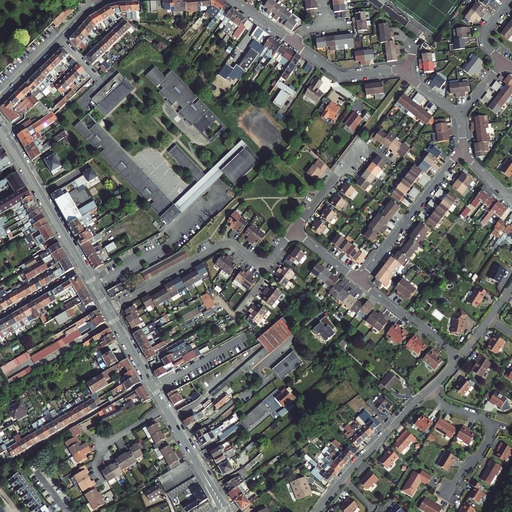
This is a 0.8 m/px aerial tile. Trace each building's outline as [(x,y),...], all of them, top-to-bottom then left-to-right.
[(191,0),(188,0),(186,0),(186,8),(197,8),(197,0),(191,0)] [(221,11),(221,12),(226,5),(218,0),(210,0),(211,7),(207,11),(211,15),(213,16),(215,18),(216,18),(221,11)] [(272,12),(278,4),(272,0),(269,0),(264,7),(268,10),(266,13),(270,15),(272,12)] [(365,0),(369,2),(377,8),(381,11),(402,27),(417,38),(420,40),(424,34),(409,23),(409,24),(404,21),(405,20),(401,17),(400,18),(392,12),(393,11),(389,7),(388,8),(376,0),(365,0)] [(180,1),(174,1),(175,8),(175,12),(183,11),(183,4),(180,4),(180,1)] [(76,7),(73,3),(62,13),(66,17),(76,7)] [(126,3),(119,3),(119,4),(122,16),(127,21),(126,3)] [(122,16),(119,4),(108,6),(116,13),(120,17),(122,16)] [(279,17),(285,9),(278,4),(272,12),(275,14),(273,18),(277,21),(279,17)] [(486,10),(478,4),(472,12),(484,20),(487,17),(483,14),(486,10)] [(218,18),(219,18),(223,21),(227,16),(232,10),(226,5),(221,12),(221,11),(216,18),(217,19),(218,18)] [(342,12),(349,11),(348,5),(334,6),(335,13),(342,12)] [(108,6),(103,10),(109,17),(113,21),(114,22),(115,21),(114,20),(116,19),(113,16),(116,13),(108,6)] [(285,26),(293,14),(285,9),(279,17),(282,20),(280,23),(285,26)] [(109,17),(103,10),(97,13),(108,24),(109,25),(111,23),(107,19),(109,17)] [(227,26),(236,13),(232,10),(227,16),(223,21),(221,24),(226,27),(227,26)] [(207,11),(206,12),(202,17),(189,31),(182,38),(181,39),(185,43),(211,15),(207,11)] [(367,21),(366,12),(356,13),(357,17),(353,17),(353,23),(367,21)] [(481,24),(484,20),(472,12),(467,19),(474,25),(477,21),(481,24)] [(56,27),(66,17),(62,13),(53,23),(56,27)] [(89,18),(96,26),(101,23),(104,26),(108,24),(97,13),(89,18)] [(231,30),(241,16),(236,13),(227,26),(226,27),(222,32),(227,35),(228,34),(231,30)] [(298,17),(297,18),(293,14),(285,26),(292,31),(301,19),(298,17)] [(248,30),(252,24),(241,16),(231,30),(233,32),(231,35),(233,37),(235,34),(239,37),(246,28),(248,30)] [(96,26),(89,18),(86,22),(93,30),(97,35),(101,30),(100,29),(99,29),(98,30),(95,27),(96,26)] [(117,24),(119,25),(117,27),(124,35),(128,31),(121,23),(117,19),(115,21),(114,22),(112,22),(115,25),(117,24)] [(121,23),(128,31),(132,27),(125,21),(124,20),(121,23)] [(353,23),(354,27),(358,27),(358,32),(368,31),(367,21),(353,23)] [(508,25),(506,23),(503,26),(511,32),(511,21),(508,25)] [(93,30),(86,22),(82,26),(90,34),(93,30)] [(113,31),(120,38),(124,35),(117,27),(115,25),(112,22),(111,23),(109,25),(112,28),(114,30),(113,31)] [(388,24),(379,26),(380,35),(393,33),(392,29),(389,29),(388,24)] [(90,34),(82,26),(78,31),(85,39),(90,44),(94,39),(93,37),(90,34)] [(500,34),(508,40),(511,35),(511,32),(503,26),(501,28),(503,30),(500,34)] [(260,52),(261,51),(263,49),(271,37),(257,27),(250,38),(257,42),(239,67),(242,70),(246,73),(254,61),(259,54),(260,52)] [(471,33),(471,28),(457,30),(458,32),(454,33),(455,40),(468,39),(468,33),(471,33)] [(85,39),(78,31),(75,34),(87,48),(88,47),(87,46),(87,45),(84,41),(85,39)] [(110,33),(108,32),(108,33),(117,42),(120,38),(113,31),(110,33)] [(117,42),(108,33),(104,36),(113,46),(117,42)] [(380,35),(381,44),(384,43),(390,42),(390,38),(394,38),(393,33),(380,35)] [(75,34),(70,40),(70,42),(82,54),(87,48),(75,34)] [(326,47),(325,37),(321,38),(320,34),(315,34),(316,40),(317,48),(326,47)] [(352,34),(343,35),(344,45),(348,45),(348,49),(354,48),(353,38),(352,34)] [(343,35),(334,36),(335,46),(338,46),(339,50),(345,49),(344,45),(343,35)] [(100,40),(109,49),(113,46),(104,36),(100,40)] [(330,50),(336,50),(335,46),(334,36),(325,37),(326,47),(330,47),(330,50)] [(267,52),(276,40),(271,37),(263,49),(267,52)] [(455,40),(454,41),(455,51),(465,50),(464,44),(469,43),(468,39),(455,40)] [(33,51),(39,43),(36,40),(30,48),(33,51)] [(98,45),(105,53),(109,49),(100,40),(97,44),(98,45)] [(272,59),(282,45),(276,40),(267,52),(265,55),(269,58),(263,66),(266,68),(272,59)] [(394,42),(390,42),(384,43),(385,53),(399,51),(399,46),(395,47),(394,42)] [(93,48),(102,57),(105,53),(98,45),(95,48),(94,47),(93,48)] [(282,56),(288,49),(282,45),(272,59),(273,60),(275,58),(276,59),(279,54),(282,56)] [(102,57),(93,48),(89,52),(98,60),(102,57)] [(296,54),(288,49),(282,56),(288,61),(287,63),(285,63),(280,70),(283,73),(296,54)] [(64,50),(61,50),(55,55),(66,66),(69,69),(70,70),(72,67),(73,66),(72,65),(71,67),(67,63),(72,58),(64,50)] [(370,65),(370,60),(374,60),(373,54),(373,51),(364,52),(365,65),(370,65)] [(400,55),(399,51),(385,53),(387,63),(396,62),(397,62),(396,56),(400,55)] [(98,60),(89,52),(84,57),(92,65),(98,60)] [(360,66),(365,65),(364,52),(355,53),(355,60),(356,62),(360,61),(360,66)] [(418,64),(432,63),(431,53),(421,54),(422,59),(418,60),(418,64)] [(259,64),(264,58),(259,54),(254,61),(259,64)] [(296,66),(302,58),(296,54),(283,73),(278,80),(281,82),(282,81),(285,83),(288,79),(287,78),(288,76),(291,75),(293,73),(293,71),(291,70),(294,65),(296,66)] [(466,62),(468,64),(474,56),(471,54),(466,62)] [(66,66),(55,55),(52,59),(62,70),(64,68),(62,67),(64,66),(65,67),(66,66)] [(482,62),(474,56),(468,64),(479,72),(482,68),(479,66),(482,62)] [(17,58),(4,70),(8,74),(21,62),(17,58)] [(52,59),(47,63),(57,73),(60,70),(61,71),(62,70),(52,59)] [(304,69),(309,73),(314,66),(309,62),(304,69)] [(56,77),(55,75),(57,73),(47,63),(43,67),(55,78),(56,77)] [(418,64),(419,68),(423,68),(424,73),(426,73),(433,72),(432,63),(418,64)] [(219,76),(226,81),(228,78),(234,81),(242,70),(239,67),(236,66),(234,70),(226,64),(219,76)] [(473,73),(476,75),(479,72),(468,64),(462,71),(470,77),(473,73)] [(83,79),(85,80),(89,76),(79,65),(74,69),(81,76),(83,79)] [(39,71),(49,81),(50,80),(52,78),(54,79),(55,78),(43,67),(39,71)] [(167,79),(156,68),(147,76),(158,88),(161,85),(164,89),(160,93),(165,99),(166,98),(168,100),(167,101),(172,107),(177,102),(184,109),(179,113),(184,119),(185,118),(187,121),(186,122),(192,127),(194,125),(203,135),(214,125),(216,124),(216,122),(217,121),(216,119),(216,117),(213,114),(204,109),(206,107),(201,102),(196,106),(193,103),(198,99),(172,72),(167,77),(168,78),(167,79)] [(81,76),(74,69),(70,73),(77,80),(81,76)] [(49,81),(39,71),(35,76),(47,88),(50,85),(53,89),(55,87),(54,86),(52,85),(49,81)] [(77,80),(70,73),(66,77),(73,84),(77,80)] [(136,89),(121,73),(93,99),(108,115),(136,89)] [(500,75),(498,78),(506,84),(511,89),(511,77),(510,76),(507,80),(500,75)] [(47,88),(35,76),(30,80),(42,93),(47,88)] [(428,86),(432,89),(435,86),(440,90),(445,82),(437,76),(432,81),(428,86)] [(73,84),(66,77),(63,80),(70,87),(73,84)] [(304,95),(317,104),(323,95),(318,91),(323,83),(316,78),(304,95)] [(462,80),(463,83),(458,83),(460,97),(464,97),(464,92),(468,92),(468,87),(467,79),(462,80)] [(42,93),(30,80),(25,86),(31,92),(32,94),(33,95),(38,91),(43,96),(45,95),(42,93)] [(70,87),(63,80),(59,84),(66,91),(70,87)] [(281,82),(278,80),(275,85),(281,89),(272,102),(280,108),(289,95),(292,97),(295,92),(281,82)] [(458,83),(449,84),(450,94),(455,93),(455,98),(460,97),(458,83)] [(66,91),(59,84),(55,87),(62,95),(66,91)] [(385,95),(383,84),(374,85),(376,98),(380,97),(380,95),(385,95)] [(511,89),(506,84),(501,91),(509,97),(511,93),(511,89)] [(376,98),(374,85),(366,86),(367,97),(372,96),(372,98),(376,98)] [(25,97),(31,92),(25,86),(19,91),(25,97)] [(20,102),(25,97),(19,91),(14,96),(20,102)] [(61,103),(57,106),(61,110),(77,94),(73,91),(69,95),(66,98),(61,103)] [(509,97),(501,91),(496,97),(504,103),(509,97)] [(32,94),(29,97),(28,99),(32,103),(27,107),(30,110),(35,106),(39,101),(33,95),(32,94)] [(405,108),(411,99),(405,94),(398,103),(405,108)] [(16,107),(20,102),(14,96),(9,102),(15,108),(14,109),(15,109),(16,109),(17,110),(17,109),(16,107)] [(327,97),(319,109),(324,113),(322,115),(327,118),(328,116),(335,121),(340,114),(337,112),(340,107),(327,97)] [(504,103),(496,97),(492,102),(500,109),(504,103)] [(408,115),(417,104),(411,99),(405,108),(403,110),(408,115)] [(40,101),(39,101),(35,106),(46,117),(51,113),(50,111),(40,101)] [(489,106),(487,108),(496,114),(500,109),(492,102),(489,101),(487,104),(489,106)] [(5,105),(5,106),(0,110),(12,124),(20,118),(15,113),(14,113),(16,110),(16,111),(19,109),(18,108),(17,109),(17,110),(16,109),(15,109),(14,109),(15,108),(9,102),(5,105)] [(417,116),(423,108),(417,104),(408,115),(414,119),(417,116)] [(422,121),(429,113),(423,108),(417,116),(422,121)] [(355,112),(346,124),(355,131),(365,119),(369,122),(373,116),(367,111),(362,117),(355,112)] [(55,115),(52,112),(51,113),(46,117),(37,123),(42,131),(57,121),(58,119),(55,115)] [(428,126),(435,117),(429,113),(422,121),(428,126)] [(474,127),(477,127),(490,125),(490,121),(489,116),(486,117),(476,118),(477,123),(473,123),(474,127)] [(18,137),(32,127),(28,121),(15,131),(15,133),(18,137)] [(81,122),(75,128),(131,186),(169,228),(223,176),(234,185),(261,160),(243,139),(206,177),(177,146),(169,152),(199,183),(174,205),(97,124),(89,132),(81,122)] [(42,131),(37,123),(32,127),(18,137),(22,145),(36,135),(42,131)] [(447,125),(436,126),(437,135),(452,133),(452,129),(448,130),(447,125)] [(494,125),(490,125),(477,127),(474,127),(473,127),(473,131),(478,131),(479,135),(492,133),(498,132),(497,130),(495,128),(494,128),(494,125)] [(371,138),(375,140),(375,139),(382,144),(383,143),(389,136),(382,130),(381,132),(378,130),(371,138)] [(39,140),(38,140),(34,143),(25,150),(32,162),(65,138),(68,136),(65,131),(52,140),(50,138),(42,144),(39,140)] [(394,136),(391,133),(389,136),(383,143),(390,148),(397,140),(393,137),(394,136)] [(449,138),(452,137),(452,133),(437,135),(438,144),(449,142),(449,138)] [(493,142),(492,133),(479,135),(480,141),(476,141),(476,145),(489,143),(493,142)] [(38,138),(36,135),(22,145),(25,150),(34,143),(38,140),(37,138),(38,138)] [(70,135),(68,136),(65,138),(72,149),(79,144),(70,135)] [(450,145),(449,142),(438,144),(437,135),(434,135),(435,142),(435,144),(439,147),(440,147),(450,145)] [(402,140),(400,143),(397,140),(390,148),(397,154),(398,152),(406,143),(402,140)] [(408,147),(409,145),(406,143),(398,152),(405,158),(410,152),(412,150),(408,147)] [(489,147),(489,143),(476,145),(479,159),(487,157),(486,152),(487,152),(486,147),(489,147)] [(431,145),(426,153),(430,156),(437,161),(440,158),(445,161),(448,158),(431,145)] [(0,170),(1,172),(10,167),(14,175),(18,173),(2,146),(0,146),(0,170)] [(62,168),(54,155),(44,161),(53,176),(60,172),(58,170),(62,168)] [(427,159),(424,157),(422,160),(432,168),(437,161),(430,156),(427,159)] [(377,160),(375,159),(373,163),(382,170),(388,163),(379,157),(377,160)] [(511,161),(508,159),(504,164),(504,165),(500,171),(510,177),(511,173),(511,161)] [(422,166),(419,169),(423,172),(427,175),(432,168),(422,160),(419,164),(422,166)] [(322,177),(328,168),(321,161),(315,167),(314,166),(308,175),(316,182),(321,176),(322,177)] [(370,166),(372,167),(369,171),(377,177),(380,179),(385,172),(382,170),(373,163),(370,166)] [(419,169),(415,166),(410,172),(419,178),(423,172),(419,169)] [(85,176),(75,182),(79,188),(89,182),(89,183),(98,178),(93,169),(84,175),(85,176)] [(371,184),(377,177),(369,171),(365,175),(364,174),(362,177),(371,184)] [(419,178),(410,172),(406,177),(414,184),(416,181),(419,178)] [(0,188),(6,186),(6,184),(9,183),(16,194),(0,203),(0,215),(15,206),(32,196),(18,173),(14,175),(0,183),(0,188)] [(460,179),(457,176),(454,179),(467,189),(469,186),(472,188),(475,184),(463,175),(460,179)] [(359,180),(360,181),(358,185),(366,191),(371,184),(362,177),(359,180)] [(414,184),(406,177),(401,183),(409,190),(414,184)] [(452,182),(455,185),(452,189),(462,196),(467,189),(454,179),(452,182)] [(345,186),(346,187),(342,192),(350,199),(357,190),(347,182),(345,186)] [(409,190),(401,183),(397,189),(405,196),(409,190)] [(65,188),(52,196),(55,202),(69,194),(65,188)] [(405,196),(397,189),(392,195),(400,201),(403,198),(405,196)] [(478,204),(479,205),(481,202),(484,204),(490,197),(482,190),(471,204),(473,206),(474,204),(476,206),(478,204)] [(450,193),(448,196),(445,199),(454,205),(458,199),(450,193)] [(58,207),(71,199),(69,194),(55,202),(56,204),(58,207)] [(335,198),(336,199),(332,205),(341,211),(347,203),(337,195),(335,198)] [(12,211),(13,214),(18,211),(34,201),(32,196),(15,206),(16,208),(12,211)] [(498,203),(490,197),(484,204),(487,207),(485,210),(487,212),(483,218),(484,219),(498,203)] [(98,209),(94,202),(79,211),(71,199),(58,207),(69,226),(82,218),(93,212),(98,209)] [(454,205),(445,199),(441,205),(449,211),(452,213),(456,207),(454,205)] [(23,214),(37,206),(34,201),(18,211),(19,213),(18,214),(19,216),(23,214)] [(396,215),(401,208),(392,201),(390,205),(388,204),(386,207),(396,215)] [(482,223),(485,226),(495,213),(501,218),(507,210),(498,203),(484,219),(481,223),(482,223)] [(449,211),(441,205),(436,211),(444,217),(449,211)] [(26,218),(40,210),(37,206),(23,214),(25,216),(21,219),(22,221),(26,218)] [(325,211),(327,211),(323,217),(332,223),(338,215),(328,207),(325,211)] [(388,220),(390,222),(396,215),(386,207),(383,211),(385,212),(382,215),(388,220)] [(466,216),(471,210),(467,207),(463,212),(462,213),(466,216)] [(26,224),(42,215),(40,210),(26,218),(27,221),(23,223),(24,225),(26,224)] [(444,217),(436,211),(431,217),(440,223),(444,217)] [(233,229),(243,217),(236,212),(229,221),(233,224),(230,227),(233,229)] [(389,227),(385,224),(388,220),(382,215),(380,214),(374,221),(387,231),(389,227)] [(23,232),(45,219),(42,215),(26,224),(28,226),(26,227),(25,226),(21,229),(23,232)] [(73,232),(76,238),(79,236),(85,233),(88,231),(90,229),(89,227),(94,223),(103,217),(102,215),(98,218),(86,225),(73,232)] [(243,231),(250,223),(243,217),(233,229),(236,232),(239,228),(243,231)] [(440,223),(431,217),(427,223),(435,229),(440,223)] [(73,232),(86,225),(82,218),(69,226),(73,232)] [(36,232),(48,225),(45,219),(23,232),(11,239),(15,245),(20,241),(25,239),(27,238),(25,235),(31,232),(32,234),(36,232)] [(318,220),(315,224),(316,225),(312,230),(321,237),(328,228),(318,220)] [(495,237),(505,223),(500,220),(492,231),(490,234),(494,237),(495,237)] [(374,221),(369,228),(371,230),(377,235),(381,231),(385,234),(387,231),(374,221)] [(499,240),(509,226),(505,223),(495,237),(498,239),(499,240)] [(426,234),(429,230),(421,224),(416,231),(426,239),(428,236),(426,234)] [(42,235),(51,230),(48,225),(36,232),(39,237),(42,235)] [(250,242),(259,230),(252,225),(245,233),(249,236),(247,240),(250,242)] [(503,243),(511,231),(511,227),(509,226),(499,240),(498,239),(495,244),(499,247),(503,243)] [(56,237),(51,230),(42,235),(43,238),(37,241),(38,243),(33,246),(35,249),(40,246),(41,249),(45,247),(44,244),(56,237)] [(92,246),(84,251),(88,259),(104,250),(106,249),(114,244),(127,236),(124,230),(99,244),(101,247),(95,250),(92,246)] [(253,244),(255,241),(259,245),(266,236),(259,230),(250,242),(253,244)] [(368,234),(366,233),(364,236),(369,240),(374,243),(379,236),(377,235),(371,230),(368,234)] [(88,231),(85,233),(79,236),(82,241),(80,242),(79,244),(81,247),(92,241),(97,238),(96,236),(92,238),(88,231)] [(416,231),(411,238),(412,240),(418,244),(421,241),(423,243),(426,239),(416,231)] [(511,244),(511,231),(503,243),(499,247),(503,249),(508,242),(511,244)] [(107,234),(106,232),(97,238),(92,241),(81,247),(84,251),(92,246),(96,243),(97,242),(99,241),(99,240),(100,239),(107,234)] [(346,240),(339,234),(332,243),(336,246),(335,247),(339,250),(346,240)] [(33,256),(34,258),(59,243),(56,237),(44,244),(45,247),(41,249),(42,250),(37,253),(33,256)] [(347,254),(353,245),(346,240),(339,250),(342,252),(342,251),(347,254)] [(409,244),(405,240),(403,244),(415,254),(421,246),(418,244),(412,240),(409,244)] [(63,249),(59,243),(34,258),(31,260),(24,264),(27,269),(43,260),(52,255),(63,249)] [(359,246),(355,243),(353,245),(347,254),(350,257),(350,258),(353,260),(360,251),(358,249),(359,246)] [(116,248),(114,244),(106,249),(108,253),(116,248)] [(408,258),(410,260),(415,254),(403,244),(401,247),(405,250),(402,254),(408,258)] [(306,254),(297,248),(293,253),(292,252),(287,259),(293,264),(296,260),(299,263),(306,254)] [(356,263),(357,262),(361,265),(369,254),(362,248),(360,251),(353,260),(356,263)] [(68,257),(63,249),(52,255),(53,257),(57,264),(59,263),(68,257)] [(105,251),(104,250),(88,259),(95,271),(104,266),(98,255),(100,253),(101,254),(105,251)] [(407,264),(410,260),(408,258),(402,254),(400,252),(395,259),(403,266),(405,267),(407,264)] [(182,262),(177,253),(173,255),(178,264),(182,262)] [(229,256),(227,259),(223,256),(216,265),(223,270),(232,258),(229,256)] [(68,257),(59,263),(60,264),(56,267),(55,265),(50,268),(51,270),(53,274),(71,263),(68,257)] [(172,268),(175,266),(170,257),(167,259),(172,268)] [(233,263),(235,260),(232,258),(223,270),(221,272),(228,278),(237,266),(233,263)] [(395,259),(393,258),(387,265),(395,271),(398,273),(403,266),(395,259)] [(169,269),(172,268),(167,259),(164,261),(169,269)] [(27,269),(23,272),(28,281),(29,280),(31,279),(35,276),(40,274),(45,271),(49,269),(45,263),(43,260),(27,269)] [(169,269),(164,261),(160,263),(165,271),(169,269)] [(66,273),(74,268),(71,263),(53,274),(56,279),(63,275),(61,273),(64,271),(66,273)] [(162,273),(165,271),(160,263),(157,264),(162,273)] [(159,275),(162,273),(157,264),(154,266),(159,275)] [(318,264),(312,272),(319,277),(327,268),(323,265),(322,267),(318,264)] [(207,273),(202,265),(194,270),(201,281),(205,279),(203,276),(207,273)] [(395,271),(387,265),(382,272),(392,280),(394,276),(392,274),(395,271)] [(505,270),(495,265),(488,279),(499,284),(502,278),(501,277),(505,270)] [(156,277),(159,275),(154,266),(151,268),(156,277)] [(283,271),(280,269),(278,272),(289,281),(294,274),(286,267),(283,271)] [(152,279),(156,277),(151,268),(147,270),(152,279)] [(328,272),(330,270),(327,268),(319,277),(326,283),(333,275),(328,272)] [(53,274),(51,270),(46,273),(51,282),(56,279),(53,274)] [(192,271),(193,274),(189,277),(194,285),(195,288),(203,284),(201,281),(194,270),(192,271)] [(249,271),(247,274),(243,271),(236,280),(234,282),(235,284),(241,288),(243,285),(252,273),(249,271)] [(146,282),(149,280),(144,272),(141,274),(146,282)] [(275,275),(278,277),(275,281),(284,288),(289,281),(278,272),(275,275)] [(382,272),(376,279),(377,279),(382,283),(383,284),(388,288),(391,284),(389,283),(392,280),(382,272)] [(47,284),(51,282),(46,273),(41,276),(47,284)] [(253,279),(256,275),(252,273),(243,285),(250,291),(257,282),(253,279)] [(474,284),(479,277),(474,274),(470,281),(474,284)] [(337,276),(336,278),(333,275),(326,283),(333,288),(337,284),(341,279),(337,276)] [(47,284),(41,276),(37,278),(42,287),(47,284)] [(77,276),(55,289),(58,295),(82,281),(79,277),(77,276)] [(179,279),(186,290),(194,285),(189,277),(185,279),(183,276),(179,279)] [(42,287),(37,278),(32,281),(37,290),(42,287)] [(27,281),(26,282),(27,284),(32,293),(37,290),(32,281),(31,279),(29,280),(30,282),(28,283),(27,281)] [(186,290),(179,279),(172,283),(177,292),(181,289),(183,292),(186,290)] [(382,283),(377,279),(374,283),(380,287),(383,284),(382,283)] [(410,284),(403,279),(398,284),(395,288),(399,291),(397,294),(400,297),(410,284)] [(56,299),(69,292),(72,297),(77,294),(86,289),(82,281),(58,295),(54,297),(56,299)] [(175,296),(173,294),(177,292),(172,283),(165,288),(171,299),(175,296)] [(324,286),(331,291),(333,288),(326,283),(324,286)] [(23,286),(22,284),(21,285),(27,296),(32,293),(27,284),(23,286)] [(122,284),(108,293),(112,300),(126,291),(122,284)] [(344,289),(337,284),(333,288),(331,291),(330,292),(334,295),(333,296),(336,299),(344,289)] [(410,299),(417,290),(410,284),(400,297),(403,299),(406,296),(410,299)] [(27,296),(21,285),(16,288),(23,298),(27,296)] [(484,295),(486,291),(478,286),(467,302),(477,308),(481,300),(482,301),(483,299),(482,298),(485,295),(484,295)] [(273,291),(270,289),(268,292),(280,301),(285,294),(276,287),(273,291)] [(12,290),(11,291),(12,293),(17,301),(23,298),(16,288),(12,290)] [(161,290),(163,292),(159,295),(164,303),(171,299),(165,288),(161,290)] [(91,297),(86,289),(77,294),(79,297),(61,308),(64,313),(71,309),(79,304),(91,297)] [(344,303),(351,295),(344,289),(336,299),(339,301),(340,300),(344,303)] [(54,297),(51,291),(46,294),(51,303),(54,302),(56,305),(59,304),(56,299),(54,297)] [(266,295),(269,297),(266,301),(278,311),(283,304),(280,301),(268,292),(266,295)] [(13,304),(6,293),(2,296),(8,307),(13,304)] [(9,295),(7,293),(6,293),(13,304),(17,301),(12,293),(9,295)] [(201,297),(200,298),(204,304),(211,300),(207,293),(201,297)] [(51,303),(46,294),(42,297),(47,306),(51,303)] [(154,297),(153,295),(150,297),(156,308),(164,303),(159,295),(154,297)] [(350,310),(358,300),(351,295),(344,303),(348,306),(347,307),(350,310)] [(8,307),(2,296),(0,297),(0,303),(3,310),(8,307)] [(47,306),(42,297),(37,300),(42,308),(47,306)] [(81,306),(84,305),(85,307),(87,311),(94,307),(96,305),(91,297),(79,304),(81,306)] [(156,308),(150,297),(142,301),(146,308),(147,310),(151,308),(153,310),(156,308)] [(42,308),(37,300),(32,303),(37,312),(42,308)] [(211,300),(204,304),(207,311),(211,308),(215,306),(211,300)] [(361,310),(365,305),(358,300),(350,310),(353,312),(354,311),(358,314),(361,310)] [(372,303),(369,300),(365,305),(361,310),(368,315),(374,307),(371,304),(372,303)] [(37,312),(32,303),(27,306),(32,314),(37,312)] [(260,309),(257,307),(255,309),(266,319),(269,316),(272,318),(275,314),(263,305),(260,309)] [(32,314),(27,306),(22,309),(27,318),(28,320),(30,319),(30,320),(34,318),(32,314)] [(134,306),(125,312),(128,318),(135,314),(138,312),(134,306)] [(207,311),(204,313),(207,318),(215,314),(211,308),(207,311)] [(432,314),(441,320),(445,315),(436,308),(432,314)] [(27,318),(22,309),(17,312),(22,320),(23,323),(25,322),(24,319),(27,318)] [(64,313),(55,318),(59,325),(75,316),(71,309),(64,313)] [(252,313),(255,315),(252,319),(261,326),(265,328),(270,321),(266,319),(255,309),(252,313)] [(56,343),(59,341),(62,339),(65,337),(68,335),(72,334),(75,332),(102,316),(99,310),(50,339),(53,344),(56,343)] [(22,320),(17,312),(11,315),(17,324),(22,320)] [(374,312),(367,321),(374,327),(383,314),(380,312),(378,315),(374,312)] [(45,314),(44,315),(40,317),(44,324),(50,321),(45,314)] [(128,318),(126,319),(130,325),(138,320),(135,314),(128,318)] [(384,319),(386,316),(383,314),(374,327),(380,332),(388,322),(384,319)] [(17,324),(11,315),(6,318),(13,329),(18,326),(17,324)] [(80,333),(90,327),(92,331),(106,322),(102,316),(75,332),(76,334),(80,332),(80,333)] [(321,323),(312,331),(316,335),(319,335),(320,334),(327,341),(336,333),(333,330),(336,327),(326,316),(319,321),(321,323)] [(13,329),(6,318),(2,320),(8,332),(13,329)] [(230,388),(249,372),(255,367),(296,332),(284,318),(283,318),(275,325),(260,338),(258,340),(261,343),(265,349),(211,395),(216,401),(225,393),(230,388)] [(232,319),(225,323),(229,329),(235,326),(232,319)] [(465,326),(466,321),(453,319),(452,333),(462,334),(464,326),(465,326)] [(2,320),(0,321),(0,329),(3,335),(8,332),(2,320)] [(144,325),(142,326),(138,320),(130,325),(133,331),(136,329),(139,334),(147,329),(144,325)] [(149,332),(147,329),(139,334),(134,337),(137,343),(151,335),(168,325),(166,322),(149,332)] [(400,328),(395,324),(387,333),(391,337),(391,338),(395,342),(396,341),(398,343),(400,343),(408,334),(403,329),(402,331),(400,329),(400,328)] [(95,342),(96,344),(102,340),(113,334),(109,329),(83,344),(78,347),(79,349),(81,348),(82,349),(86,346),(87,346),(95,342)] [(35,355),(31,357),(35,363),(38,361),(41,360),(45,358),(48,356),(51,354),(54,352),(57,351),(60,349),(63,347),(66,345),(69,343),(72,342),(75,340),(79,338),(76,334),(75,332),(72,334),(68,335),(65,337),(62,339),(59,341),(56,343),(53,344),(50,346),(47,348),(44,350),(41,352),(38,353),(35,355)] [(170,347),(174,353),(186,346),(199,338),(196,332),(170,347)] [(163,333),(153,338),(151,335),(137,343),(141,349),(154,342),(155,341),(159,339),(164,336),(163,333)] [(113,334),(102,340),(103,342),(100,344),(101,346),(95,349),(96,352),(100,350),(108,345),(116,340),(113,334)] [(419,339),(415,335),(406,345),(413,351),(413,350),(418,354),(422,350),(423,351),(427,346),(422,343),(421,343),(419,341),(419,340),(420,340),(420,339),(419,339)] [(505,342),(494,335),(490,341),(491,342),(487,348),(496,354),(505,342)] [(154,342),(141,349),(144,355),(157,347),(155,343),(154,342)] [(157,347),(144,355),(148,361),(156,356),(156,355),(154,352),(156,350),(157,351),(166,346),(164,343),(157,347)] [(118,362),(108,345),(100,350),(103,357),(98,360),(104,370),(118,362)] [(188,349),(186,346),(174,353),(162,360),(165,367),(184,356),(182,352),(188,349)] [(438,355),(431,349),(423,359),(435,369),(442,361),(437,356),(438,355)] [(193,350),(184,356),(165,367),(155,373),(159,379),(174,370),(173,368),(184,362),(185,364),(197,357),(193,350)] [(4,365),(0,367),(4,373),(7,371),(10,369),(13,368),(16,366),(19,364),(22,362),(25,361),(28,359),(31,357),(28,351),(25,353),(22,355),(19,357),(16,358),(13,360),(10,362),(8,363),(7,364),(4,365)] [(294,351),(273,367),(282,379),(303,364),(294,351)] [(491,363),(479,355),(474,362),(476,363),(475,366),(474,365),(471,370),(481,377),(491,363)] [(156,356),(148,361),(151,367),(156,363),(160,362),(156,356)] [(127,359),(117,365),(120,370),(122,369),(124,371),(125,370),(127,374),(128,374),(134,370),(127,359)] [(106,380),(110,377),(110,376),(120,370),(117,365),(105,372),(86,383),(93,394),(109,385),(106,380)] [(8,380),(11,386),(15,384),(18,382),(21,380),(24,378),(27,376),(31,374),(34,373),(30,367),(27,369),(24,370),(21,372),(17,374),(14,376),(11,378),(8,380)] [(127,374),(125,375),(126,378),(121,381),(120,378),(109,385),(93,394),(91,395),(94,401),(112,391),(137,376),(134,370),(128,374),(127,374)] [(394,385),(399,379),(391,372),(381,383),(389,391),(394,385)] [(124,393),(141,383),(137,376),(112,391),(113,394),(122,389),(124,393)] [(472,385),(462,377),(459,381),(460,382),(454,389),(463,396),(472,385)] [(143,386),(115,403),(118,407),(138,396),(140,399),(138,399),(140,402),(142,402),(143,404),(151,400),(143,386)] [(286,388),(288,390),(283,395),(278,399),(284,405),(286,407),(287,408),(280,414),(282,418),(295,407),(291,402),(295,399),(290,392),(293,390),(289,386),(286,388)] [(181,389),(168,396),(175,407),(187,400),(182,392),(181,389)] [(85,391),(90,401),(88,402),(93,411),(98,408),(96,404),(94,401),(91,395),(87,390),(85,391)] [(496,391),(489,401),(494,405),(495,404),(497,404),(497,406),(501,408),(507,399),(496,391)] [(200,394),(197,392),(192,395),(196,402),(198,401),(202,396),(200,394)] [(390,410),(395,404),(385,395),(375,406),(381,412),(386,406),(390,410)] [(80,398),(84,405),(89,413),(93,411),(88,402),(85,396),(80,398)] [(78,402),(81,406),(79,407),(84,416),(89,413),(84,405),(80,398),(76,400),(78,402)] [(17,418),(18,421),(22,419),(27,416),(28,416),(26,412),(28,411),(21,400),(8,408),(13,416),(14,414),(17,418)] [(108,421),(137,407),(136,405),(135,406),(132,401),(124,405),(125,408),(121,410),(120,408),(116,410),(106,416),(105,416),(108,421)] [(74,404),(77,409),(74,410),(79,419),(84,416),(79,407),(76,403),(74,404)] [(264,403),(241,423),(247,431),(270,411),(264,403)] [(69,407),(72,412),(69,413),(75,421),(79,419),(74,410),(71,404),(67,406),(68,408),(69,407)] [(112,404),(103,410),(104,413),(106,416),(116,410),(112,404)] [(214,409),(211,404),(202,412),(184,423),(189,432),(196,428),(194,425),(204,418),(205,419),(209,416),(208,414),(210,412),(214,409)] [(62,411),(65,416),(70,424),(75,421),(69,413),(66,406),(61,409),(62,411)] [(51,414),(55,421),(61,430),(65,427),(60,418),(58,414),(55,410),(51,413),(51,414)] [(85,425),(104,413),(103,410),(83,421),(85,425)] [(60,412),(58,414),(60,418),(65,427),(70,424),(65,416),(62,411),(60,412)] [(364,415),(362,414),(359,417),(367,425),(373,431),(377,427),(372,421),(373,420),(366,413),(364,415)] [(46,417),(51,424),(56,432),(61,430),(55,421),(51,414),(46,417)] [(422,415),(415,424),(424,432),(433,422),(430,419),(428,421),(422,415)] [(51,435),(56,432),(51,424),(46,417),(42,420),(51,435)] [(450,424),(440,418),(434,428),(451,438),(456,429),(449,425),(450,424)] [(37,422),(41,429),(46,438),(51,435),(42,420),(37,422)] [(161,431),(155,421),(146,426),(149,430),(148,431),(151,437),(161,431)] [(32,425),(36,432),(41,441),(46,438),(41,429),(37,422),(32,425)] [(215,429),(212,431),(209,427),(196,434),(200,440),(215,431),(219,429),(225,425),(224,424),(223,423),(215,429)] [(360,423),(358,425),(362,430),(369,437),(374,432),(373,431),(367,425),(364,428),(360,423)] [(237,425),(236,424),(224,434),(218,437),(221,441),(227,438),(233,433),(239,428),(237,425)] [(28,428),(32,435),(37,444),(41,441),(36,432),(32,425),(28,428)] [(82,433),(78,425),(70,430),(74,437),(65,442),(76,437),(82,433)] [(469,430),(463,426),(457,437),(463,441),(463,442),(469,445),(475,435),(469,431),(469,430)] [(353,429),(364,441),(369,437),(362,430),(360,432),(355,427),(353,429)] [(24,433),(27,438),(32,446),(37,444),(32,435),(28,428),(23,431),(24,433)] [(353,429),(346,436),(357,448),(364,441),(353,429)] [(416,439),(407,430),(398,439),(399,440),(393,446),(401,453),(412,441),(413,442),(416,439)] [(165,439),(161,431),(151,437),(156,445),(153,447),(155,449),(164,444),(162,441),(165,439)] [(215,439),(218,437),(215,431),(200,440),(203,446),(210,442),(212,442),(215,440),(215,439)] [(20,436),(22,440),(27,449),(32,446),(27,438),(24,433),(20,436)] [(15,439),(17,443),(22,452),(27,449),(22,440),(20,436),(15,439)] [(86,442),(79,446),(78,443),(79,442),(76,437),(65,442),(73,456),(89,446),(86,442)] [(335,438),(332,442),(337,446),(350,459),(357,451),(349,445),(345,449),(341,445),(341,446),(338,443),(340,442),(335,438)] [(10,442),(12,446),(17,455),(22,452),(17,443),(15,439),(10,442)] [(133,446),(129,448),(130,450),(136,459),(143,455),(139,449),(143,447),(140,443),(138,439),(131,444),(133,446)] [(5,444),(8,449),(13,457),(17,455),(12,446),(10,442),(5,444)] [(511,450),(511,448),(501,442),(498,449),(499,449),(495,456),(505,462),(511,450)] [(0,454),(4,452),(8,449),(5,444),(0,447),(0,454)] [(170,446),(166,448),(164,444),(155,449),(154,450),(158,458),(163,455),(165,459),(174,454),(170,446)] [(85,455),(91,451),(89,446),(73,456),(78,463),(87,458),(85,455)] [(350,459),(337,446),(333,451),(346,463),(350,459)] [(215,460),(225,454),(221,447),(211,453),(213,458),(213,460),(214,459),(215,460)] [(398,456),(390,448),(385,453),(386,454),(379,461),(387,468),(398,456)] [(13,457),(8,449),(4,452),(9,461),(11,461),(14,459),(13,457)] [(126,453),(125,451),(121,453),(129,466),(137,461),(136,459),(130,450),(126,453)] [(232,450),(230,452),(225,454),(215,460),(219,468),(229,462),(231,460),(230,458),(235,455),(232,450)] [(329,451),(327,454),(328,456),(342,468),(346,463),(333,451),(331,453),(329,451)] [(457,458),(445,451),(437,465),(447,471),(452,463),(453,464),(457,458)] [(119,457),(115,460),(116,462),(121,471),(129,466),(121,453),(118,455),(119,457)] [(316,466),(314,468),(319,472),(315,476),(323,483),(327,480),(329,482),(333,477),(324,469),(312,457),(306,453),(303,456),(310,461),(316,466)] [(178,466),(181,464),(174,454),(165,459),(171,470),(172,469),(176,467),(178,466)] [(247,471),(260,459),(257,456),(244,468),(247,471)] [(342,468),(328,456),(324,460),(338,472),(342,468)] [(322,462),(326,466),(324,469),(333,477),(338,472),(324,460),(322,462)] [(501,467),(491,460),(488,465),(489,465),(481,479),(490,485),(496,475),(501,467)] [(112,465),(110,462),(107,464),(115,478),(123,473),(121,471),(116,462),(112,465)] [(235,471),(232,466),(229,462),(219,468),(222,473),(221,474),(222,475),(223,476),(224,476),(224,477),(235,471)] [(103,466),(105,469),(102,471),(105,477),(107,481),(108,482),(115,478),(107,464),(103,466)] [(85,465),(77,470),(79,473),(70,478),(75,485),(78,484),(89,477),(86,473),(88,472),(85,465)] [(371,472),(379,479),(381,477),(373,470),(371,472)] [(371,472),(370,471),(365,476),(363,478),(359,482),(366,489),(368,489),(374,483),(375,483),(379,479),(371,472)] [(427,485),(432,477),(422,471),(420,475),(414,471),(411,475),(411,476),(403,489),(408,492),(407,493),(412,496),(415,491),(415,490),(416,488),(417,488),(421,481),(427,485)] [(36,511),(44,506),(18,472),(6,482),(28,511),(36,511)] [(243,483),(246,481),(240,474),(225,485),(231,493),(243,483)] [(309,486),(305,476),(290,482),(297,499),(310,494),(307,487),(309,486)] [(93,480),(91,481),(89,477),(78,484),(82,491),(85,489),(87,492),(95,488),(93,485),(95,483),(93,480)] [(243,495),(249,490),(243,483),(231,493),(229,494),(232,498),(232,497),(235,501),(243,495)] [(158,485),(145,492),(149,500),(155,496),(156,497),(163,493),(158,485)] [(185,509),(186,511),(187,511),(209,500),(201,487),(193,492),(196,498),(182,506),(185,509)] [(485,494),(474,487),(468,497),(478,503),(482,497),(483,498),(485,494)] [(100,491),(98,493),(95,488),(87,492),(83,494),(88,502),(102,495),(100,491)] [(102,495),(88,502),(85,504),(89,511),(92,509),(93,510),(104,504),(102,499),(104,498),(102,495)] [(257,496),(249,502),(243,495),(235,501),(243,511),(259,499),(257,496)] [(358,506),(350,497),(345,502),(340,507),(344,511),(353,511),(354,511),(353,511),(358,506)] [(440,511),(443,508),(438,505),(438,506),(425,498),(419,508),(425,511),(440,511)] [(473,511),(475,509),(465,503),(461,509),(462,510),(460,511),(473,511)]
